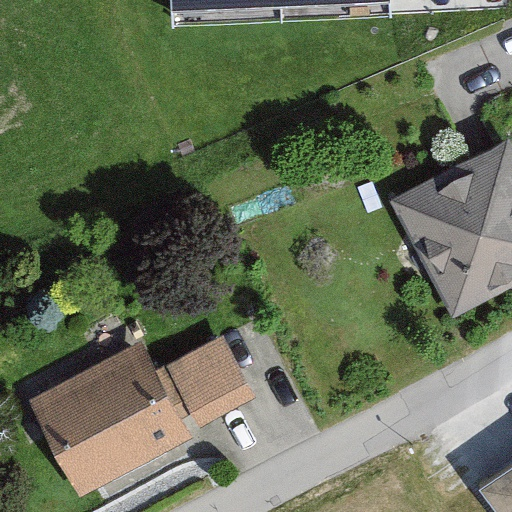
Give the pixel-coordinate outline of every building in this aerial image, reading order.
[(386,0),(167,0),(169,31),(387,20),(386,0)] [(511,128),(388,192),(448,309),(511,276),(511,128)] [(224,325),(171,352),(204,415),(257,387),(224,325)] [(143,331),(27,395),(77,486),(193,421),(143,331)] [(511,511),(511,447),(469,473),(492,511),(511,511)]
